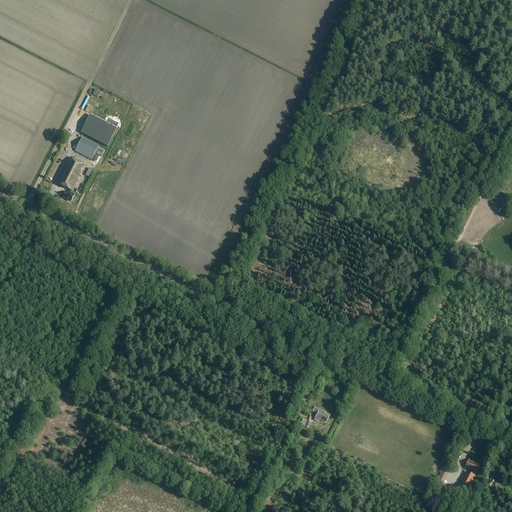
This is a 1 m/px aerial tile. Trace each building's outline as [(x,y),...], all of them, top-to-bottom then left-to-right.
[(116,106),(110,116),(114,117),(119,107),(116,106)] [(90,114),(80,132),(107,146),(117,128),(90,114)] [(99,147),(82,138),(75,151),(92,160),(99,147)] [(98,149),(96,154),(101,157),(104,151),(98,149)] [(72,191),(85,165),(70,158),(57,183),(70,190),(68,193),(66,192),(63,198),(71,202),(75,195),(71,193),(72,191)] [(318,413),(315,418),(314,420),(318,422),(319,420),(325,423),(329,416),(323,413),(323,412),(315,408),(313,411),(318,413)] [(302,419),(297,430),(300,431),(302,426),(309,428),(311,423),(302,419)] [(470,488),(476,477),(475,476),(476,474),(477,474),(481,466),(469,460),(465,468),(473,472),(472,474),(467,472),(461,484),(470,488)] [(442,484),(450,469),(447,468),(449,465),(445,463),(444,466),(437,481),(442,484)] [(493,477),(489,485),(491,487),(492,484),(493,484),(500,488),(501,485),(494,482),(496,478),(493,477)] [(453,496),(449,501),(452,504),(457,500),(453,496)]
